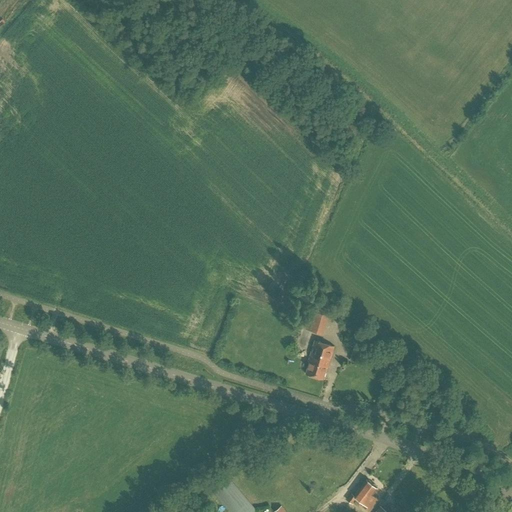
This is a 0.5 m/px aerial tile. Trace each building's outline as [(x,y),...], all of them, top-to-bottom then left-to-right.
[(323,334),(329,315),(309,309),(303,328),(323,334)] [(327,367),(333,346),(314,340),(308,362),(309,362),(306,373),(323,378),(326,367),(327,367)] [(353,349),(350,360),(360,363),(364,352),(353,349)] [(229,511),(251,511),(255,509),(229,478),(213,492),(229,511)] [(378,499),(372,494),(377,488),(366,479),(354,495),(351,493),(346,499),(351,503),(356,497),(365,504),(363,506),(369,511),(378,499)]
